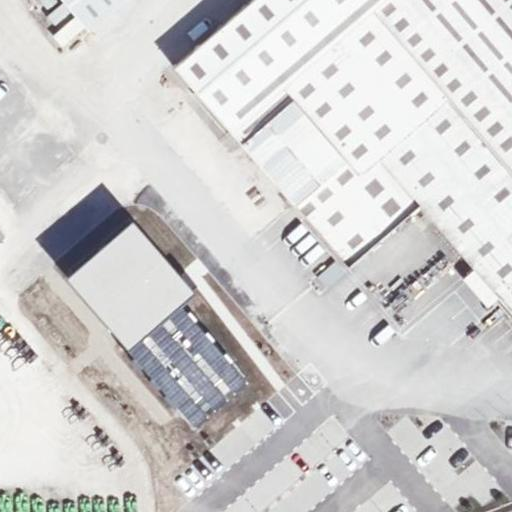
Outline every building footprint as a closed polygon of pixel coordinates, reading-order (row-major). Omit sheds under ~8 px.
[(120,0),(52,0),(81,34),(120,0)] [(511,0),(252,0),(171,71),(344,271),(417,209),(511,318),(511,0)] [(208,25),(237,0),(214,0),(199,14),(208,25)] [(311,234),(294,242),(308,270),(325,261),(311,234)] [(212,490),(223,484),(211,461),(200,468),(212,490)]
